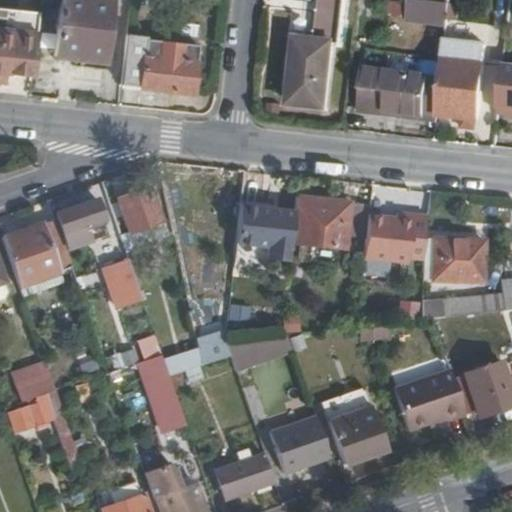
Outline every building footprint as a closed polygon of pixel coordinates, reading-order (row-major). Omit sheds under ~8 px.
[(106,0),(59,0),(52,57),(101,63),(108,0),(106,0)] [(320,0),(316,40),(298,38),(291,104),(326,108),(335,19),(343,20),(344,0),(320,0)] [(392,0),(390,17),(428,21),(431,0),(392,0)] [(0,82),(4,83),(5,73),(31,75),(37,11),(0,7),(0,82)] [(127,34),(121,88),(192,96),(198,46),(200,35),(173,31),(172,43),(144,39),(145,35),(127,34)] [(441,80),(437,114),(445,115),(445,118),(479,121),(485,67),(443,61),(441,80)] [(511,64),(504,63),(499,106),(511,106),(511,64)] [(363,70),(358,112),(401,117),(401,112),(437,117),(437,114),(441,80),(363,70)] [(117,198),(129,231),(160,219),(148,186),(117,198)] [(295,212),(292,244),(345,249),(347,232),(367,234),(369,212),(369,210),(350,207),(350,202),(297,195),(295,212)] [(59,213),(68,237),(106,224),(98,200),(59,213)] [(295,212),(241,206),(237,243),(269,247),(268,255),(290,257),(292,244),(295,212)] [(397,217),(369,212),(367,234),(364,258),(412,263),(413,258),(424,259),(425,229),(427,216),(398,212),(397,217)] [(3,238),(19,285),(72,267),(56,220),(3,238)] [(435,239),(432,279),(477,282),(480,242),(435,239)] [(269,247),(237,243),(235,258),(290,264),(290,257),(268,255),(269,247)] [(108,273),(116,294),(134,288),(126,267),(108,273)] [(511,280),(501,282),(503,296),(438,302),(439,318),(511,310),(511,280)] [(401,317),(419,317),(419,302),(401,302),(401,317)] [(361,327),(361,341),(388,339),(387,325),(361,327)] [(141,360),(162,353),(155,334),(135,341),(141,360)] [(200,349),(203,364),(232,354),(227,341),(200,349)] [(137,363),(148,391),(171,383),(169,375),(162,355),(137,363)] [(463,373),(478,415),(511,404),(511,395),(501,361),(463,373)] [(8,376),(17,405),(55,391),(46,364),(8,376)] [(394,390),(408,431),(429,424),(439,421),(441,424),(467,416),(451,371),(394,390)] [(242,387),(252,416),(266,411),(255,382),(242,387)] [(10,412),(16,431),(53,419),(54,424),(65,420),(57,396),(10,412)] [(328,420),(343,463),(385,448),(371,406),(328,420)] [(270,431),(284,472),(328,457),(314,417),(270,431)] [(211,456),(224,497),(273,480),(259,440),(211,456)] [(156,497),(160,511),(201,511),(193,484),(156,497)] [(105,492),(110,507),(139,497),(136,489),(126,492),(124,486),(105,492)] [(102,509),(102,511),(146,511),(142,497),(139,497),(110,507),(102,509)]
